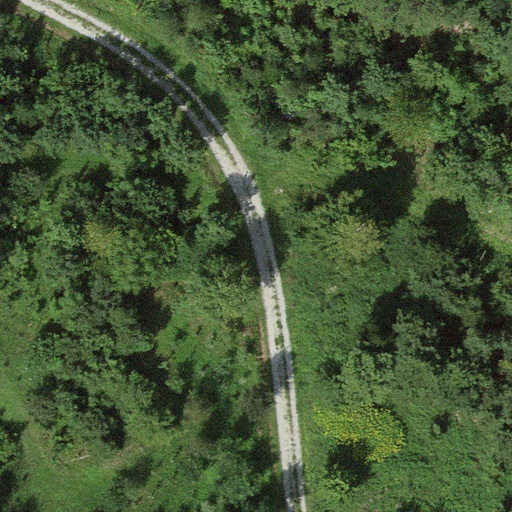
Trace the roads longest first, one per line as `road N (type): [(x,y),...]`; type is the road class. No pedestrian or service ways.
road 1 (track): [(303,511),(261,214),(222,128),(161,58),(25,0)]
road 2 (track): [(511,252),(406,211),(240,168)]
